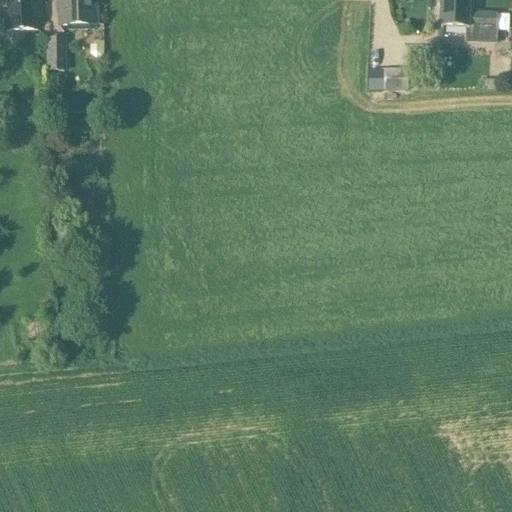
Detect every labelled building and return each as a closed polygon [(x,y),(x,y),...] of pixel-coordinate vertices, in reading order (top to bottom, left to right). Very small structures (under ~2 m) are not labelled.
[(0,0),(0,16),(6,16),(7,32),(38,31),(38,14),(37,14),(36,0),(0,0)] [(96,0),(59,0),(60,27),(97,26),(96,0)] [(441,0),(440,28),(467,29),(467,41),(496,43),(498,13),(470,11),(470,0),(441,0)] [(46,38),(46,70),(66,70),(66,38),(46,38)] [(97,43),(91,48),(91,55),(97,59),(104,59),(104,43),(97,43)] [(382,90),(382,92),(408,92),(408,72),(382,72),(382,90)] [(49,227),(50,252),(72,251),(71,227),(49,227)] [(110,239),(108,239),(94,239),(94,264),(110,264),(110,239)]
